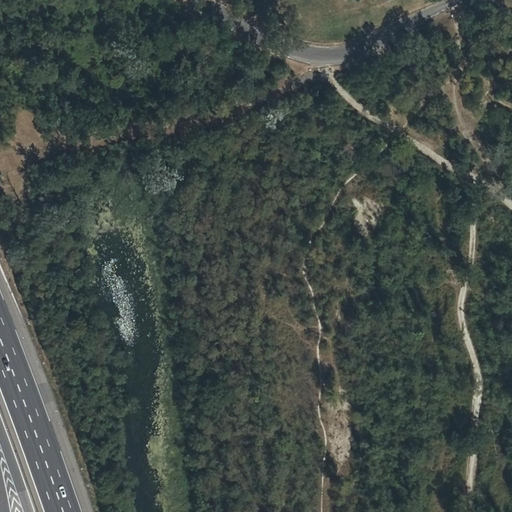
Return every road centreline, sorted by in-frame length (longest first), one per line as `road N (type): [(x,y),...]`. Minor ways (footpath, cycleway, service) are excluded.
road 1 (track): [(467,511),(478,377),(461,317),(484,186),(456,108),(462,36),(450,3)]
road 2 (motorway): [(62,511),(0,342)]
